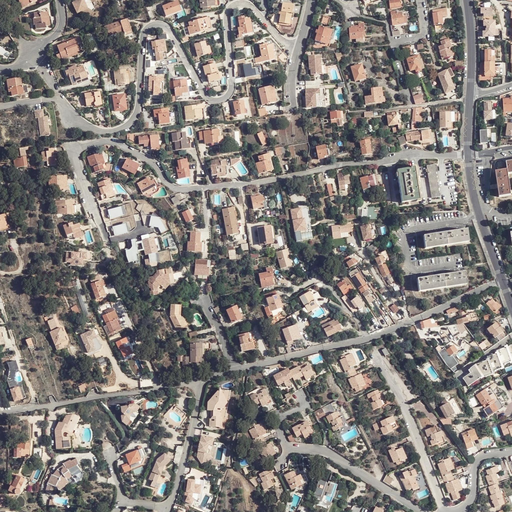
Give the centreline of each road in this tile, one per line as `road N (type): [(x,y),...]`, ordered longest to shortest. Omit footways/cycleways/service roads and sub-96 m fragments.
road 1 (residential): [(295,49),(253,8),(235,3),(227,16),(231,85),(223,98),(203,94),(159,23),(144,33),(137,110),(124,127),(97,131),(56,98),(0,106)]
road 2 (residential): [(107,245),(73,156),(100,141),(150,161),(180,189),(404,154),(467,155)]
road 3 (residential): [(0,413),(198,379),(365,338)]
road 4 (residential): [(365,338),(499,279)]
road 5 (residential): [(411,107),(394,43),(423,36),(419,0)]
road 6 (tertiary): [(499,279),(467,155)]
